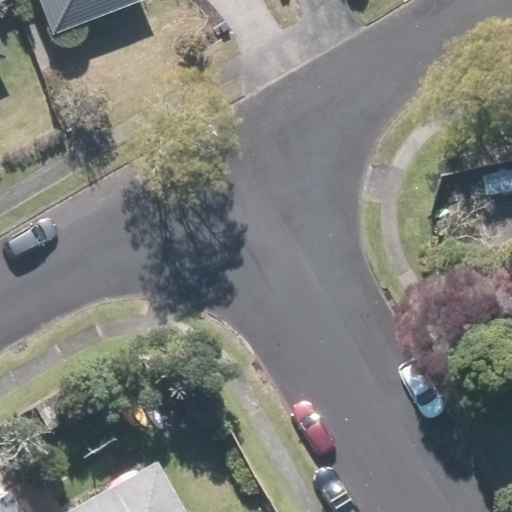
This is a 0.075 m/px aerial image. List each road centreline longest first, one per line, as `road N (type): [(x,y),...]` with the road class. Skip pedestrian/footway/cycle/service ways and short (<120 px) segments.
road 1 (residential): [(417,511),(221,172)]
road 2 (residential): [(221,172),(511,8)]
road 3 (residential): [(221,172),(0,298)]
